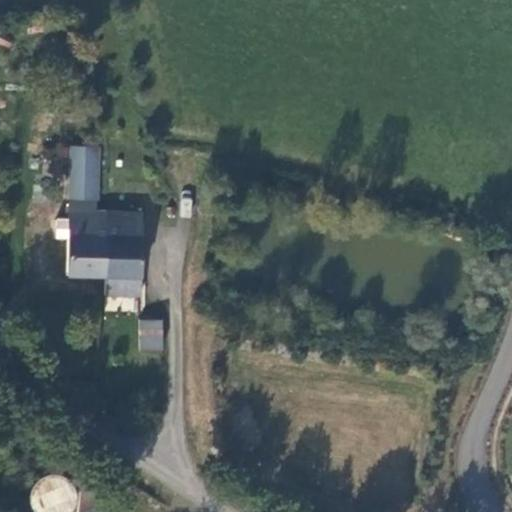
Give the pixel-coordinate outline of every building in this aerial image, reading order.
[(97,149),(71,148),(69,199),(95,200),(97,149)] [(66,275),(105,276),(105,212),(95,212),(95,200),(69,199),(66,275)] [(140,213),(105,212),(105,276),(140,277),(140,267),(140,242),(140,213)] [(140,349),(161,349),(161,318),(140,318),(140,349)] [(66,480),(56,475),(44,475),(34,480),(28,490),(27,502),(31,511),(68,511),(73,502),(72,490),(66,480)] [(76,511),(112,511),(114,494),(79,491),(76,511)]
